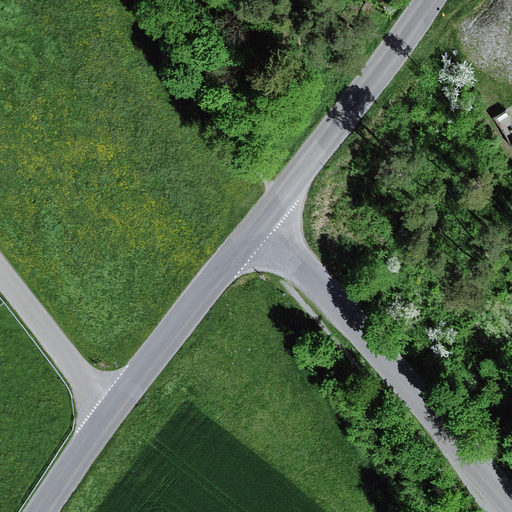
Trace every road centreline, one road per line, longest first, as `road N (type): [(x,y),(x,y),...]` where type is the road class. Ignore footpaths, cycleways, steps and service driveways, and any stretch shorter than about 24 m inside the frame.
road 1 (residential): [(511,503),(261,225)]
road 2 (tertiary): [(261,225),(429,0)]
road 3 (tertiary): [(112,411),(261,225)]
road 4 (unclassified): [(112,411),(0,274)]
